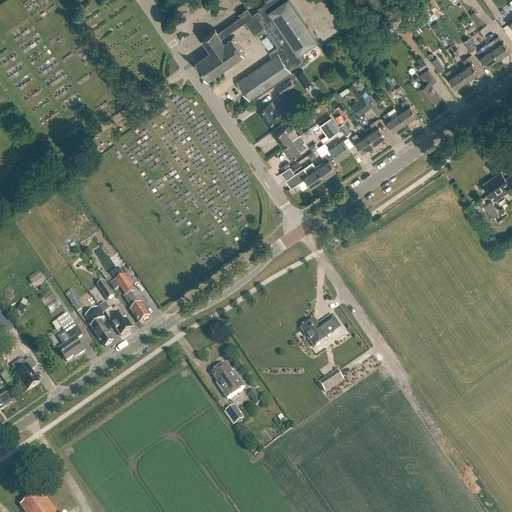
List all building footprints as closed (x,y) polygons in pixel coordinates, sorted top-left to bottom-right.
[(303,61),(298,54),(318,41),(289,0),(270,0),(269,1),(265,0),(264,4),(257,10),(258,11),(252,15),(248,9),(248,8),(238,14),(239,15),(240,14),(241,16),(218,32),(215,29),(212,31),(202,39),(211,52),(195,62),(199,68),(197,69),(202,76),(204,75),(207,80),(244,54),(232,37),(227,41),(224,36),(245,22),(254,35),(264,28),(277,47),(269,53),(273,58),(272,58),(238,82),(242,87),(247,94),(250,99),(290,71),(289,71),(303,61)] [(511,0),(506,0),(501,3),(505,8),(511,3),(511,0)] [(419,6),(423,13),(431,8),(427,2),(419,6)] [(434,22),(442,19),(437,8),(429,11),(434,22)] [(471,16),(474,22),(480,18),(476,12),(471,16)] [(395,32),(397,35),(409,27),(403,17),(391,25),(393,28),(390,30),(392,34),(395,32)] [(197,30),(200,35),(215,27),(212,22),(197,30)] [(491,49),(498,59),(509,51),(503,41),(502,42),(498,36),(494,39),(498,45),(491,49)] [(73,47),(77,52),(88,45),(83,39),(73,47)] [(465,43),(471,52),(476,48),(470,39),(465,43)] [(480,57),(486,67),(498,59),(491,49),(485,54),(481,48),(477,51),(481,57),(480,57)] [(436,57),(434,58),(431,53),(428,55),(431,60),(431,61),(439,73),(445,69),(436,57)] [(460,71),(467,80),(478,72),(472,63),(471,63),(467,58),(463,60),(467,66),(460,71)] [(415,67),(419,72),(427,66),(423,61),(415,67)] [(418,89),(429,106),(440,98),(431,85),(437,81),(428,69),(420,75),(425,84),(418,89)] [(449,79),(455,88),(467,80),(460,71),(453,76),(449,70),(445,73),(449,78),(449,79)] [(290,79),(277,87),(282,94),(294,85),(290,79)] [(355,85),(349,89),(357,101),(351,105),(359,116),(371,108),(363,97),(355,85)] [(395,89),(402,99),(408,95),(401,85),(395,89)] [(382,110),(374,99),(368,103),(376,115),(382,110)] [(398,114),(405,123),(416,115),(410,106),(409,106),(405,100),(401,103),(405,109),(398,114)] [(258,111),(268,125),(286,112),(281,105),(277,108),(272,101),(258,111)] [(338,111),(331,113),(334,120),(340,117),(338,111)] [(387,121),(393,131),(405,123),(398,114),(391,118),(387,112),(384,115),(388,121),(387,121)] [(320,126),(329,138),(340,130),(331,118),(320,126)] [(339,126),(345,136),(351,133),(344,122),(339,126)] [(367,135),(373,144),(385,136),(379,127),(378,128),(374,122),(370,124),(374,130),(367,135)] [(275,135),(283,147),(292,140),(287,133),(293,129),(290,125),(285,129),(284,129),(275,135)] [(84,137),(89,144),(98,137),(93,130),(84,137)] [(314,130),(306,137),(315,146),(323,139),(314,130)] [(298,144),(304,140),(297,131),(291,135),(298,144)] [(356,143),(362,152),(373,144),(367,135),(360,140),(356,134),(352,137),(356,142),(356,143)] [(283,147),(291,158),(300,152),(300,151),(306,147),(303,143),(297,147),(292,140),(283,147)] [(329,156),(332,159),(335,158),(337,162),(350,153),(342,141),(329,149),(332,154),(329,156)] [(311,160),(316,156),(312,151),(307,155),(311,160)] [(316,168),(323,179),(336,170),(330,161),(332,160),(332,159),(329,156),(328,153),(322,157),(325,162),(316,168)] [(305,179),(311,187),(323,179),(316,168),(313,162),(285,180),(291,189),(305,179)] [(292,172),(289,167),(280,173),(285,180),(294,175),(292,172)] [(501,172),(483,185),(494,201),(509,191),(511,194),(511,193),(511,174),(505,179),(501,172)] [(490,207),(494,213),(500,210),(496,203),(490,207)] [(28,280),(32,287),(43,279),(38,273),(28,280)] [(115,281),(126,297),(134,291),(123,276),(115,281)] [(115,292),(120,288),(115,281),(110,285),(115,292)] [(104,282),(97,286),(108,301),(114,297),(104,282)] [(3,294),(9,302),(14,298),(11,293),(9,294),(7,292),(3,294)] [(67,298),(71,304),(78,300),(79,299),(74,292),(67,298)] [(133,297),(127,301),(132,310),(130,311),(134,318),(136,318),(140,324),(150,317),(141,304),(138,305),(133,297)] [(17,311),(23,315),(27,308),(21,304),(17,311)] [(0,307),(0,337),(0,338),(14,328),(0,307)] [(110,310),(105,313),(121,337),(133,329),(118,308),(111,312),(110,310)] [(100,342),(101,341),(106,348),(113,343),(109,336),(109,334),(100,322),(104,319),(97,309),(86,317),(91,324),(89,326),(91,328),(90,328),(100,342)] [(58,351),(67,363),(78,355),(79,357),(85,352),(77,341),(83,337),(75,325),(75,324),(68,314),(57,322),(64,332),(71,342),(58,351)] [(341,329),(332,316),(318,326),(315,320),(301,329),(314,349),(328,340),(327,338),(341,329)] [(16,354),(27,348),(21,336),(10,341),(16,354)] [(16,375),(28,392),(40,384),(32,372),(37,368),(30,359),(25,363),(22,359),(12,367),(17,374),(16,375)] [(218,384),(227,398),(229,400),(246,388),(235,372),(233,373),(227,365),(213,374),(219,383),(218,384)] [(338,371),(319,383),(326,393),(345,380),(338,371)] [(0,411),(11,403),(0,386),(0,411)] [(249,395),(258,406),(264,402),(255,390),(249,395)] [(234,406),(226,412),(235,425),(243,419),(234,406)] [(58,511),(44,491),(22,506),(25,511),(58,511)]
